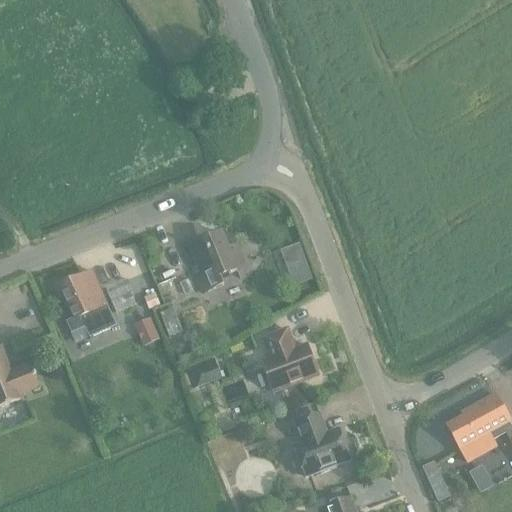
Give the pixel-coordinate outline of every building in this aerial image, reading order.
[(200,109),(211,104),(206,90),(195,95),(200,109)] [(221,279),(237,272),(246,267),(239,251),(230,255),(221,234),(184,250),(203,295),(224,286),(221,279)] [(304,257),(286,264),(294,287),(312,280),(304,257)] [(92,272),(60,286),(75,321),(67,324),(72,336),(86,330),(90,339),(117,327),(92,272)] [(118,312),(139,303),(130,278),(108,287),(118,312)] [(155,295),(145,300),(149,311),(160,306),(155,295)] [(171,310),(160,315),(169,338),(180,333),(171,310)] [(150,321),(135,328),(144,347),(159,340),(150,321)] [(263,363),(275,394),(319,377),(307,346),(293,352),(290,344),(292,343),(288,331),(263,340),(271,360),(263,363)] [(37,390),(28,366),(9,373),(0,349),(0,409),(20,401),(18,397),(37,390)] [(195,367),(185,371),(193,390),(203,386),(195,367)] [(466,419),(450,428),(461,448),(470,465),(499,449),(489,432),(509,422),(495,398),(463,415),(466,419)] [(295,424),(303,444),(295,447),(306,478),(350,462),(339,431),(325,436),(322,429),(324,428),(319,415),(295,424)] [(434,464),(423,468),(438,503),(449,498),(434,464)] [(471,472),(482,492),(496,485),(485,464),(471,472)] [(327,509),(327,511),(355,511),(351,499),(327,509)]
